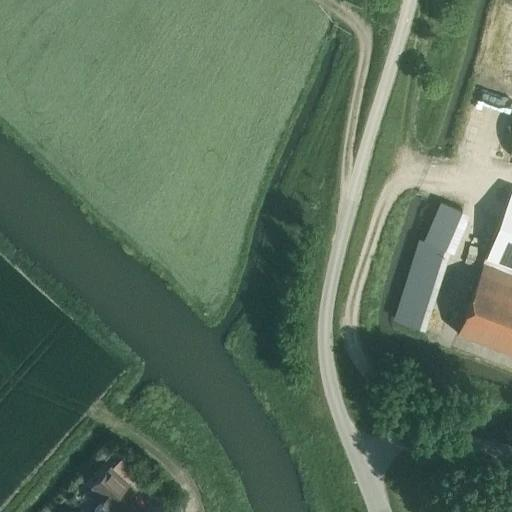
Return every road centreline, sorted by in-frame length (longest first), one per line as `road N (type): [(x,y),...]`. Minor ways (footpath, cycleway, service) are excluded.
road 1 (unclassified): [(375,511),(325,375),(327,294),(410,0)]
road 2 (unclassified): [(172,511),(186,497),(179,477),(114,424)]
